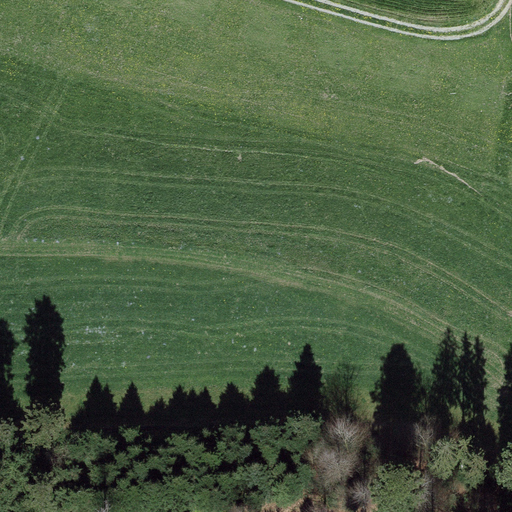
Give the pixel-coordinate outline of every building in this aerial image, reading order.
[(207,29),(217,0),(176,0),(170,15),(207,29)] [(253,6),(244,40),(280,50),(290,16),(253,6)] [(317,61),(353,72),(364,38),(328,27),(317,61)] [(382,81),(416,94),(429,60),(395,47),(382,81)] [(471,69),(463,104),(498,112),(507,78),(471,69)]
